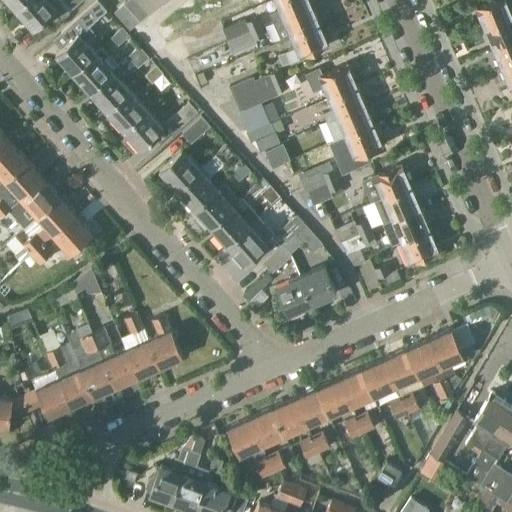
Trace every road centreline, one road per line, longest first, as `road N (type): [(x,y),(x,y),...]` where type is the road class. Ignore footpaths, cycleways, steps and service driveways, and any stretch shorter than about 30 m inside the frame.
road 1 (residential): [(0,60),(271,366)]
road 2 (residential): [(511,264),(397,0)]
road 3 (residential): [(271,366),(511,264)]
road 4 (residential): [(71,510),(91,461),(118,434),(271,366)]
